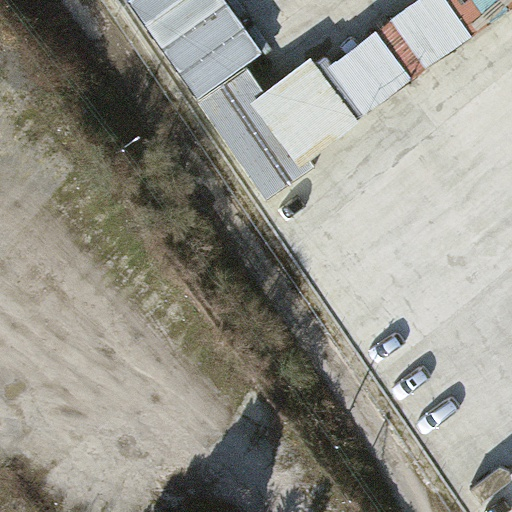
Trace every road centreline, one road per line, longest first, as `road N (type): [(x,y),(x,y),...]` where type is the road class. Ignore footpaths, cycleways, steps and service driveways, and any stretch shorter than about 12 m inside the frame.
road 1 (unclassified): [(419,511),(383,439),(64,0)]
road 2 (unknown): [(250,511),(106,423),(7,380)]
